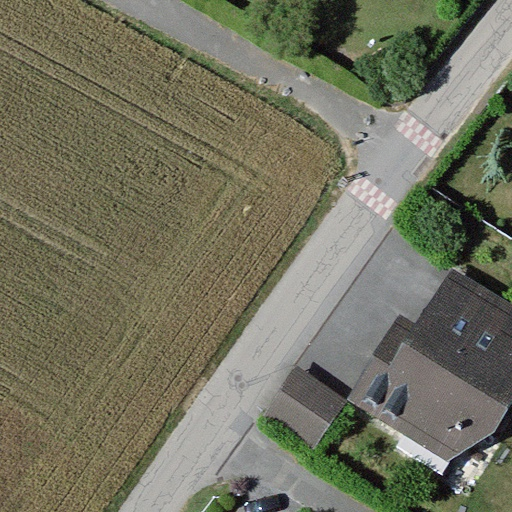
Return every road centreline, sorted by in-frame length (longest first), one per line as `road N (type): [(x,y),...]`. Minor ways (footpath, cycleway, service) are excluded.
road 1 (residential): [(212,428),(374,196),(511,23)]
road 2 (residential): [(137,0),(349,113)]
road 3 (residential): [(212,428),(348,511)]
